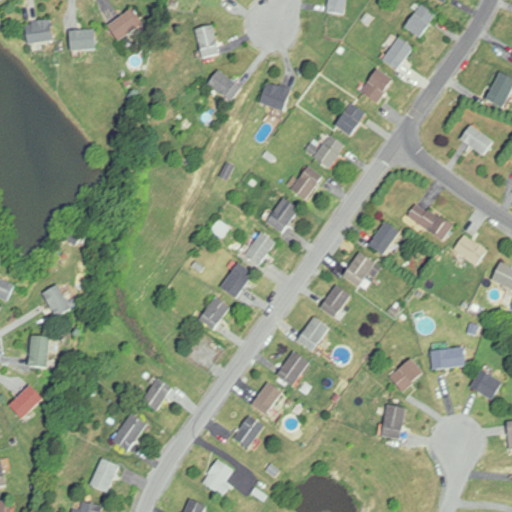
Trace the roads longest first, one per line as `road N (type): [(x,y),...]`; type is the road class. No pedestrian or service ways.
road 1 (residential): [(496,0),(167,466),(145,511)]
road 2 (residential): [(402,141),(511,217)]
